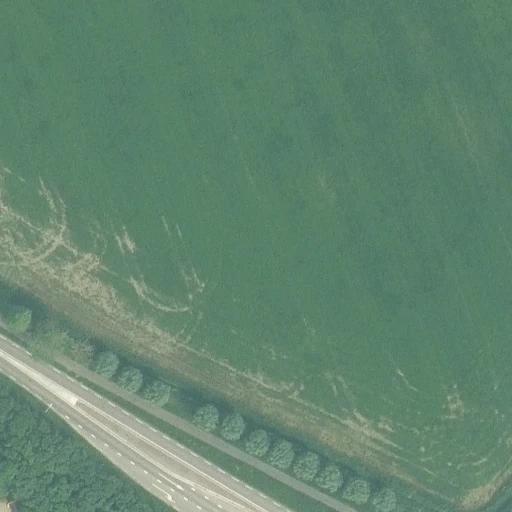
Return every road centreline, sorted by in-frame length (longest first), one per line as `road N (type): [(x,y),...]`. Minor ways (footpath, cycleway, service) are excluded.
road 1 (tertiary): [(274,511),(0,350)]
road 2 (tertiary): [(0,354),(110,449),(206,511)]
